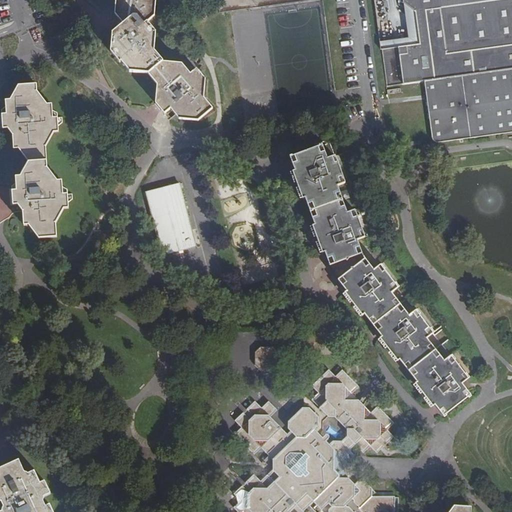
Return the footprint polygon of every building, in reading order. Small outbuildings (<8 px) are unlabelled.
[(204,98),(205,79),(197,69),(190,74),(182,63),(163,62),(154,51),(156,33),(147,23),(155,17),(146,6),(153,0),(115,0),(114,14),(123,24),(111,34),(110,52),(119,63),(121,62),(129,73),(148,74),(157,84),(155,104),(164,114),(171,109),(180,119),(197,121),(213,109),(204,98)] [(218,0),(219,13),(314,0),(218,0)] [(511,0),(402,0),(403,3),(415,12),(419,44),(411,47),(391,51),(397,96),(403,150),(511,135),(511,0)] [(407,36),(411,47),(419,44),(415,12),(403,3),(407,36)] [(28,224),(32,229),(39,238),(57,237),(56,223),(64,209),(69,208),(68,194),(63,194),(62,180),(57,181),(54,175),(48,167),(46,147),(55,132),(59,132),(58,118),(53,118),(52,105),(48,105),(37,92),(37,85),(19,86),(9,101),(6,101),(7,114),(3,114),(4,128),(13,128),(14,148),(19,148),(28,162),(21,176),(16,177),(17,190),(13,191),(13,205),(22,204),(24,225),(28,224)] [(332,141),(291,156),(296,169),(294,169),(304,197),(306,196),(315,223),(313,224),(323,252),(325,251),(329,262),(370,247),(366,237),(370,234),(361,207),(356,209),(347,181),(351,179),(341,153),(337,154),(332,141)] [(194,249),(179,185),(145,193),(161,257),(194,249)] [(373,253),(338,278),(340,280),(347,290),(345,291),(363,315),(365,313),(383,335),(381,337),(398,360),(400,358),(418,381),(415,382),(433,405),(435,403),(444,415),(471,393),(463,383),(470,377),(434,332),(438,328),(421,306),(417,309),(399,286),(403,283),(385,260),(381,263),(373,253)] [(255,353),(255,365),(264,374),(276,375),(282,369),(282,356),(274,348),(261,347),(255,353)] [(302,408),(288,422),(288,429),(291,432),(287,435),(271,418),(278,411),(269,402),(265,405),(259,405),(256,401),(247,410),(249,412),(246,414),(244,413),(235,421),(238,424),(238,431),(235,435),(243,443),(245,441),(248,444),(246,446),(254,455),(258,452),(265,452),(273,461),(273,470),(264,479),(257,478),(254,475),(246,483),(248,485),(245,488),(243,486),(234,494),(237,498),(237,505),(233,508),(237,511),(303,511),(313,503),(321,511),(328,504),(331,507),(326,511),(354,511),(357,508),(359,510),(376,493),(361,478),(355,485),(348,479),(351,477),(351,468),(354,465),(354,455),(351,452),(352,449),(355,446),(363,454),(366,451),(374,451),(377,454),(394,437),(390,434),(391,427),(394,424),(378,407),(374,411),(368,410),(365,407),(358,413),(352,407),(359,401),(356,398),(356,391),(359,387),(343,371),(340,374),(332,373),(329,370),(312,386),(315,390),(315,397),(312,400),(320,408),(314,414),(310,408),(302,408)] [(0,501),(1,501),(3,507),(2,511),(0,511),(53,511),(51,504),(46,506),(43,501),(45,497),(51,494),(45,481),(41,483),(35,471),(30,473),(25,471),(20,460),(17,461),(0,468),(0,501)]
